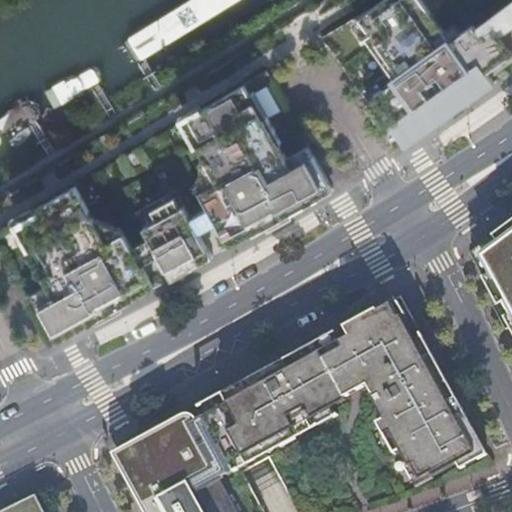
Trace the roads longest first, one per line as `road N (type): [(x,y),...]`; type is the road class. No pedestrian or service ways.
road 1 (primary): [(412,220),(48,420)]
road 2 (residential): [(412,220),(511,413)]
